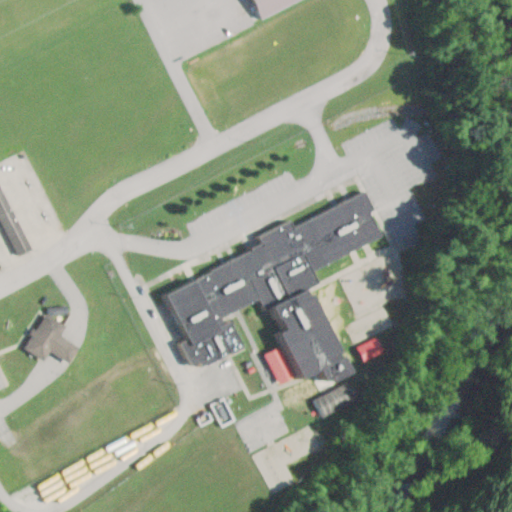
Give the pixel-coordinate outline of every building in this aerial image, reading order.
[(251,0),(296,0),(261,19),(251,0)] [(26,249),(0,191),(0,231),(11,256),(26,249)] [(153,289),(184,369),(242,347),(228,310),(255,300),(273,348),(261,353),(276,392),(338,369),(306,284),(311,283),(305,266),(376,239),(359,193),(251,234),(257,249),(153,289)] [(38,359),(43,351),(63,362),(73,346),(54,336),(61,325),(40,313),(19,348),(38,359)] [(319,418),(356,397),(347,380),(309,401),(319,418)]
